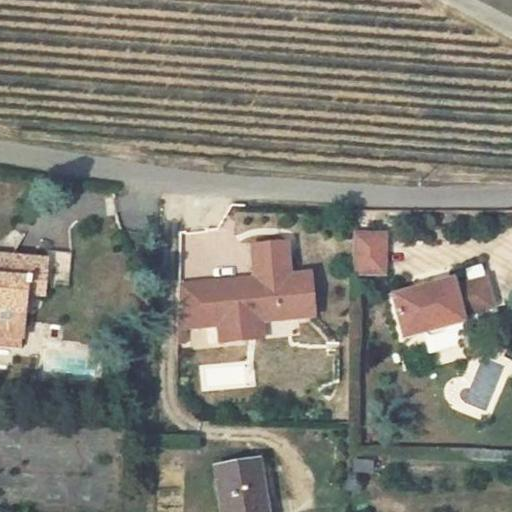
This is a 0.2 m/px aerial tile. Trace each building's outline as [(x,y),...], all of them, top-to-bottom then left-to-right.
[(384,231),(353,232),(353,274),(384,274),(384,231)] [(251,278),(178,284),(176,331),(216,328),(216,345),(263,341),(262,323),(316,319),(313,273),(290,275),(288,243),(248,245),(251,278)] [(0,349),(16,351),(21,286),(42,287),(45,262),(0,258),(0,349)] [(389,299),(402,343),(422,337),(425,346),(450,339),(447,329),(464,324),(462,318),(493,309),(485,279),(455,288),(453,280),(389,299)] [(353,475),(374,473),(373,459),(352,460),(353,475)] [(217,511),(263,511),(254,462),(210,471),(217,511)]
